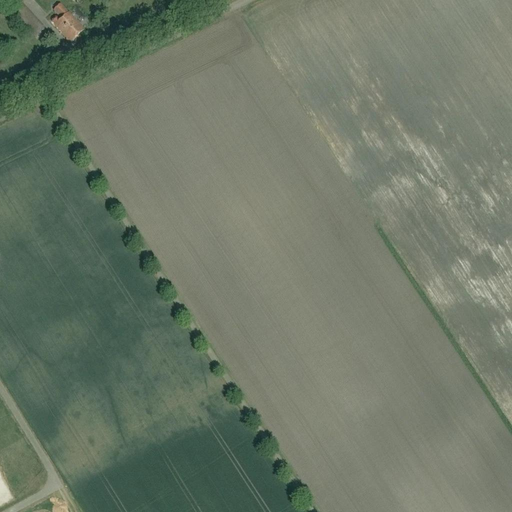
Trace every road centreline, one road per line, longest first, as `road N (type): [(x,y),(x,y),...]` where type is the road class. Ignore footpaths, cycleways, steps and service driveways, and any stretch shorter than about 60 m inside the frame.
road 1 (unknown): [(47,98),(313,511)]
road 2 (unclassified): [(0,120),(252,0)]
